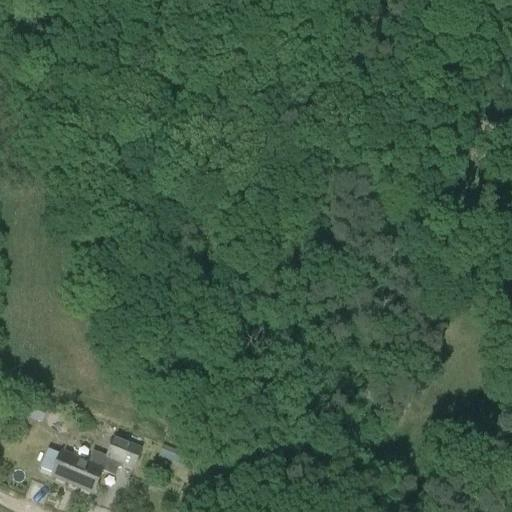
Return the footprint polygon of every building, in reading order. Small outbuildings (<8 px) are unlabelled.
[(17,417),(25,420),(31,404),(23,401),(17,417)] [(134,472),(143,450),(115,438),(104,460),(134,472)] [(162,447),(158,458),(171,463),(176,452),(162,447)] [(48,452),(40,471),(52,476),(51,478),(92,495),(102,472),(61,455),(60,457),(48,452)] [(193,506),(205,511),(213,492),(201,487),(193,506)]
